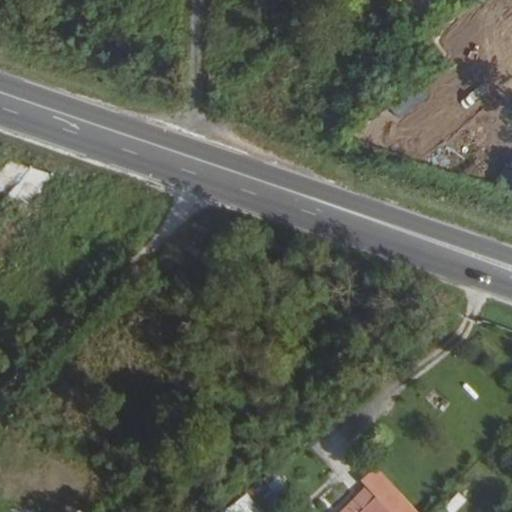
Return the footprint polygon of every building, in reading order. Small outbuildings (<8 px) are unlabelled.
[(400,0),(413,16),(433,0),(400,0)] [(511,170),(505,167),(500,180),(511,185),(511,170)] [(0,499),(27,511),(75,511),(93,476),(12,438),(0,463),(0,499)] [(379,511),(413,511),(373,468),(355,485),(361,492),(379,511)] [(226,511),(265,511),(291,496),(276,473),(224,507),(226,511)] [(379,511),(361,492),(339,511),(379,511)]
